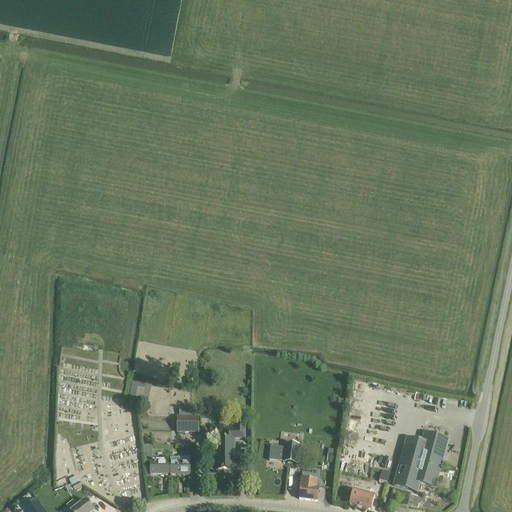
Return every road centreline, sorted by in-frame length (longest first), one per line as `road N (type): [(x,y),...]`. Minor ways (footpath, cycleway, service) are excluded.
road 1 (unclassified): [(462,511),(511,273)]
road 2 (unknown): [(381,511),(400,430),(412,415),(480,423)]
road 3 (unclassified): [(168,511),(191,503),(311,511)]
